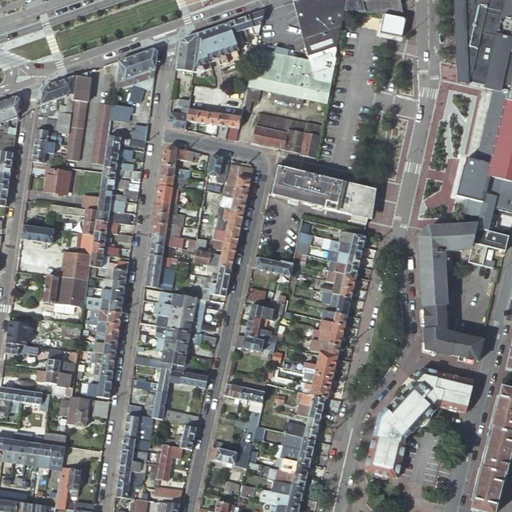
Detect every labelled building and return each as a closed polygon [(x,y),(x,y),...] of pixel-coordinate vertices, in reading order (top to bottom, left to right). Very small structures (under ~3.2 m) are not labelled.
[(292,0),(293,4),(308,59),(313,80),(326,83),(331,84),(336,58),(334,57),(344,10),(346,0),(292,0)] [(346,0),(344,10),(364,11),(362,2),(367,0),(346,0)] [(367,0),(362,2),(364,11),(392,13),(393,2),(390,2),(389,0),(367,0)] [(392,13),(401,13),(398,0),(389,0),(390,2),(393,2),(392,13)] [(453,0),(457,82),(494,90),(501,92),(504,93),(506,86),(511,66),(511,6),(502,4),(491,1),(490,0),(453,0)] [(263,10),(249,15),(253,26),(261,24),(263,10)] [(375,14),(372,29),(401,35),(404,20),(375,14)] [(253,26),(249,15),(228,22),(232,33),(237,31),(245,29),(253,26)] [(228,22),(198,33),(193,66),(193,72),(201,72),(212,68),(209,60),(217,57),(220,68),(232,64),(231,63),(233,62),(233,63),(236,62),(235,59),(239,58),(236,50),(238,50),(236,43),(241,41),(238,34),(233,35),(232,33),(228,22)] [(179,42),(175,69),(193,72),(193,66),(198,33),(182,38),(179,42)] [(245,59),(252,61),(254,51),(255,48),(256,44),(249,42),(245,59)] [(154,48),(129,56),(135,76),(155,69),(157,51),(154,48)] [(247,86),(241,112),(248,113),(251,100),(257,102),(260,88),(277,92),(276,99),(301,105),(303,98),(322,102),(326,83),(313,80),(308,59),(255,48),(254,51),(252,61),(252,64),(253,64),(248,86),(247,86)] [(118,60),(114,93),(118,91),(117,88),(132,84),(135,76),(129,56),(118,60)] [(479,217),(489,177),(487,176),(511,80),(511,66),(506,86),(504,93),(501,92),(496,110),(490,109),(477,160),(466,157),(464,166),(462,165),(454,194),(457,195),(456,196),(468,198),(464,213),(479,217)] [(77,75),(74,93),(73,99),(87,101),(91,70),(77,75)] [(61,133),(69,134),(71,115),(73,99),(74,93),(71,94),(74,76),(45,86),(42,90),(39,110),(60,108),(60,106),(64,105),(65,96),(69,95),(66,114),(59,113),(56,130),(61,133)] [(511,80),(487,176),(489,177),(482,206),(493,209),(494,207),(511,211),(511,80)] [(327,103),(331,84),(326,83),(322,102),(327,103)] [(139,104),(143,88),(132,85),(128,102),(139,104)] [(501,92),(494,90),(490,109),(496,110),(501,92)] [(17,96),(1,101),(0,109),(0,120),(4,119),(5,122),(7,121),(7,118),(18,114),(20,99),(17,96)] [(73,99),(71,115),(85,117),(86,109),(87,109),(88,101),(87,101),(73,99)] [(105,157),(106,147),(108,137),(110,120),(111,113),(112,105),(99,104),(90,163),(104,165),(105,157)] [(111,113),(110,120),(130,122),(132,108),(118,106),(117,113),(111,113)] [(187,115),(186,121),(214,125),(217,125),(220,125),(227,126),(238,128),(240,116),(188,109),(187,115)] [(170,127),(185,130),(186,121),(187,115),(180,114),(169,112),(167,123),(170,127)] [(260,113),(257,126),(283,132),(286,119),(260,113)] [(66,156),(65,159),(79,161),(85,117),(71,115),(69,134),(66,156)] [(38,116),(36,128),(45,129),(47,117),(38,116)] [(320,137),(322,127),(290,120),(287,130),(320,137)] [(134,125),(132,140),(145,142),(147,127),(134,125)] [(236,135),(238,128),(227,126),(226,133),(230,134),(236,135)] [(255,126),(251,144),(277,150),(299,154),(299,156),(315,160),(320,137),(287,130),(288,131),(287,133),(283,132),(257,126),(255,126)] [(54,143),(60,144),(61,137),(56,137),(56,133),(48,132),(48,131),(36,129),(34,140),(52,143),(54,143)] [(0,152),(12,154),(15,136),(0,133),(0,152)] [(108,137),(106,147),(118,148),(119,144),(144,147),(145,142),(132,140),(108,137)] [(34,140),(33,151),(45,152),(46,149),(51,150),(52,143),(34,140)] [(46,149),(45,152),(45,153),(53,154),(54,143),(52,143),(51,150),(46,149)] [(118,148),(106,147),(105,157),(117,158),(118,148)] [(185,161),(187,151),(168,147),(164,150),(161,164),(174,166),(175,159),(185,161)] [(33,151),(31,162),(44,163),(45,153),(45,152),(33,151)] [(0,164),(10,166),(12,154),(0,152),(0,164)] [(45,153),(44,163),(51,164),(53,154),(45,153)] [(211,156),(207,175),(216,176),(215,182),(223,183),(228,164),(222,163),(222,158),(211,156)] [(104,165),(104,166),(115,168),(116,161),(117,158),(105,157),(104,165)] [(116,161),(115,168),(124,169),(133,170),(134,164),(116,161)] [(0,174),(9,176),(10,166),(0,164),(0,174)] [(161,164),(160,175),(173,178),(173,177),(184,179),(185,174),(180,173),(180,172),(174,171),(174,166),(161,164)] [(205,172),(206,165),(199,164),(198,171),(205,172)] [(104,166),(103,171),(102,177),(114,179),(119,180),(121,173),(115,172),(115,168),(104,166)] [(248,191),(250,180),(252,171),(231,166),(226,187),(235,188),(248,191)] [(273,167),(267,196),(351,215),(350,221),(365,225),(372,194),(366,193),(367,189),(273,167)] [(46,169),(43,191),(65,194),(68,172),(46,169)] [(137,179),(138,171),(133,170),(124,169),(123,173),(125,173),(125,177),(137,179)] [(0,184),(8,186),(9,176),(0,174),(0,184)] [(173,178),(160,175),(159,186),(177,189),(179,189),(180,183),(172,181),(173,178)] [(114,179),(102,177),(101,187),(112,188),(114,179)] [(128,191),(129,181),(119,180),(114,179),(112,188),(123,190),(128,191)] [(177,189),(159,186),(156,201),(169,203),(174,204),(177,189)] [(112,188),(101,187),(99,197),(99,198),(110,200),(111,194),(112,188)] [(245,202),(248,191),(235,188),(226,187),(225,192),(223,197),(228,198),(233,199),(245,202)] [(137,199),(138,192),(128,191),(123,190),(123,196),(122,197),(126,197),(137,199)] [(111,194),(110,200),(120,201),(125,202),(126,197),(122,197),(123,196),(111,194)] [(88,195),(86,209),(97,210),(98,209),(99,198),(99,197),(88,195)] [(99,198),(98,209),(109,211),(115,211),(116,205),(109,204),(110,200),(99,198)] [(226,208),(227,208),(243,212),(245,202),(233,199),(228,198),(226,208)] [(156,201),(155,212),(167,214),(167,215),(172,216),(173,213),(173,208),(168,207),(169,203),(156,201)] [(174,204),(169,203),(168,207),(173,208),(173,213),(176,214),(177,207),(181,207),(181,205),(174,204)] [(86,209),(51,204),(50,212),(86,217),(83,233),(94,235),(95,231),(96,220),(97,210),(86,209)] [(482,206),(479,217),(491,220),(493,209),(482,206)] [(217,218),(224,219),(227,208),(226,208),(220,207),(217,218)] [(227,208),(224,219),(228,220),(241,223),(244,212),(243,212),(227,208)] [(98,209),(97,210),(96,220),(107,222),(108,215),(109,211),(98,209)] [(155,212),(153,222),(166,224),(173,225),(175,226),(176,217),(172,216),(167,215),(167,214),(155,212)] [(175,226),(182,227),(184,215),(176,214),(173,213),(172,216),(176,217),(175,226)] [(108,215),(107,222),(117,223),(123,224),(124,215),(121,215),(121,217),(108,215)] [(477,223),(477,225),(476,227),(488,230),(491,220),(479,217),(477,223)] [(228,220),(224,219),(217,218),(214,229),(217,229),(225,231),(228,220)] [(107,222),(96,220),(95,231),(106,232),(107,222)] [(241,223),(228,220),(225,231),(239,234),(241,223)] [(491,220),(488,230),(493,231),(495,232),(498,221),(491,220)] [(117,223),(107,222),(106,232),(116,234),(117,223)] [(153,222),(152,233),(164,235),(166,224),(153,222)] [(309,224),(301,223),(300,227),(299,232),(307,234),(309,224)] [(166,224),(164,235),(174,237),(178,238),(179,232),(172,231),(173,225),(166,224)] [(22,225),(20,239),(52,244),(54,229),(22,225)] [(477,225),(428,228),(428,230),(421,237),(419,238),(423,307),(444,305),(442,271),(451,271),(451,251),(461,251),(461,248),(471,247),(473,238),(476,227),(477,225)] [(488,230),(476,227),(473,238),(486,241),(487,235),(491,236),(493,231),(488,230)] [(225,231),(217,229),(214,229),(214,228),(211,239),(215,240),(223,242),(225,231)] [(106,232),(95,231),(94,235),(93,242),(104,244),(104,243),(105,237),(106,232)] [(223,242),(236,245),(239,234),(225,231),(223,242)] [(338,241),(362,247),(365,238),(340,232),(338,241)] [(93,242),(94,235),(83,233),(77,233),(74,254),(63,252),(59,278),(88,281),(88,276),(89,274),(89,271),(90,266),(92,252),(93,242)] [(152,233),(150,244),(170,247),(171,242),(174,243),(174,237),(164,235),(152,233)] [(131,242),(132,236),(118,234),(117,240),(131,242)] [(473,238),(471,247),(471,249),(483,252),(486,241),(473,238)] [(196,240),(194,251),(203,253),(205,242),(196,240)] [(217,250),(221,251),(223,242),(215,240),(213,249),(217,250)] [(362,247),(338,241),(331,240),(329,249),(360,257),(362,247)] [(104,244),(93,242),(92,252),(102,254),(102,255),(115,257),(117,247),(113,247),(104,246),(104,244)] [(220,255),(233,257),(236,245),(223,242),(221,251),(220,255)] [(297,242),(295,252),(306,255),(308,245),(297,242)] [(171,258),(173,247),(170,247),(150,244),(149,254),(171,258)] [(503,257),(505,250),(490,246),(488,254),(491,254),(503,257)] [(358,267),(360,257),(329,249),(327,259),(331,260),(358,267)] [(471,249),(468,261),(480,264),(481,259),(482,256),(490,258),(491,254),(488,254),(483,252),(471,249)] [(231,269),(233,257),(220,255),(221,251),(217,250),(216,256),(209,254),(207,265),(219,267),(231,269)] [(203,253),(194,251),(192,262),(207,265),(209,254),(203,253)] [(102,254),(92,252),(90,266),(100,268),(101,267),(102,255),(102,254)] [(306,255),(295,252),(292,263),(304,265),(306,255)] [(149,254),(147,264),(160,266),(170,268),(171,258),(149,254)] [(503,257),(491,254),(490,258),(489,261),(501,264),(503,257)] [(277,274),(280,262),(266,259),(257,257),(255,268),(277,274)] [(355,277),(358,267),(331,260),(328,271),(337,273),(355,277)] [(127,271),(128,262),(119,261),(118,264),(114,264),(113,268),(127,271)] [(292,265),(280,262),(277,274),(289,277),(290,276),(292,265)] [(147,264),(146,275),(159,277),(160,266),(147,264)] [(227,284),(231,269),(219,267),(217,277),(212,276),(211,279),(211,280),(227,284)] [(125,282),(127,271),(113,268),(111,280),(113,280),(125,282)] [(353,288),(355,277),(337,273),(334,283),(353,288)] [(146,275),(144,286),(157,288),(159,277),(146,275)] [(59,278),(46,276),(42,302),(54,304),(54,303),(84,308),(88,281),(59,278)] [(208,294),(225,297),(228,284),(227,284),(211,280),(211,279),(205,277),(205,282),(210,283),(208,294)] [(124,292),(125,282),(113,280),(112,282),(106,282),(105,289),(111,290),(124,292)] [(350,298),(353,288),(334,283),(333,288),(332,294),(350,298)] [(332,294),(333,288),(320,285),(319,291),(332,294)] [(122,302),(124,292),(111,290),(110,300),(122,302)] [(157,291),(148,290),(147,296),(156,298),(157,291)] [(187,291),(186,297),(195,299),(200,299),(201,293),(187,290),(187,291)] [(171,306),(182,308),(184,296),(178,295),(173,294),(171,306)] [(350,298),(332,294),(331,298),(330,304),(336,306),(335,309),(347,312),(350,298)] [(184,296),(182,308),(193,310),(194,304),(195,299),(186,297),(184,296)] [(121,312),(122,302),(110,300),(104,299),(103,302),(102,302),(101,307),(100,307),(100,309),(108,311),(121,312)] [(263,307),(251,304),(248,315),(267,319),(269,308),(263,307)] [(444,305),(423,307),(423,311),(425,349),(477,361),(482,340),(455,334),(454,335),(445,332),(444,305)] [(169,317),(180,319),(182,308),(171,306),(169,317)] [(182,308),(180,319),(191,321),(193,310),(182,308)] [(347,312),(335,309),(335,313),(328,311),(325,322),(344,326),(347,312)] [(202,312),(193,310),(191,321),(200,323),(202,312)] [(119,324),(121,312),(108,311),(108,315),(99,314),(98,321),(107,322),(119,324)] [(246,325),(265,329),(267,319),(248,315),(246,325)] [(167,328),(178,330),(180,319),(169,317),(167,328)] [(180,319),(178,330),(189,332),(191,321),(180,319)] [(29,324),(9,321),(6,343),(25,346),(25,341),(52,345),(53,338),(44,336),(35,335),(37,326),(29,324)] [(105,333),(107,322),(98,321),(96,332),(97,332),(105,333)] [(200,323),(191,321),(189,332),(198,334),(200,323)] [(118,334),(119,324),(107,322),(105,333),(118,334)] [(344,326),(325,322),(323,332),(342,336),(344,326)] [(60,335),(80,338),(81,325),(62,323),(60,335)] [(262,340),(265,329),(246,325),(244,336),(262,340)] [(35,335),(44,336),(45,327),(37,326),(35,335)] [(165,339),(176,341),(178,330),(167,328),(165,339)] [(178,330),(176,341),(187,343),(189,332),(178,330)] [(96,342),(99,343),(100,337),(104,337),(105,333),(97,332),(96,342)] [(214,345),(216,338),(198,334),(189,332),(187,343),(198,346),(199,342),(214,345)] [(342,336),(323,332),(321,341),(340,346),(342,336)] [(116,345),(118,334),(105,333),(104,337),(100,337),(99,343),(116,345)] [(273,351),(275,342),(262,340),(244,336),(237,334),(234,346),(261,352),(261,348),(273,351)] [(163,351),(174,353),(176,341),(165,339),(163,351)] [(176,341),(174,353),(185,355),(187,343),(176,341)] [(340,346),(321,341),(318,352),(337,356),(340,346)] [(102,354),(115,356),(116,345),(99,343),(96,342),(95,342),(93,353),(102,354)] [(6,343),(4,355),(24,358),(24,355),(37,357),(38,348),(25,346),(6,343)] [(49,349),(46,372),(58,373),(60,363),(68,364),(67,375),(74,376),(78,353),(49,349)] [(160,369),(171,371),(172,365),(174,353),(163,351),(159,369),(160,369)] [(282,354),(273,352),(271,360),(276,361),(280,362),(282,354)] [(337,356),(318,352),(315,364),(334,369),(337,356)] [(95,363),(101,364),(102,354),(93,353),(91,362),(92,363),(95,363)] [(174,353),(172,365),(180,366),(183,367),(183,365),(185,355),(174,353)] [(101,364),(113,366),(115,356),(102,354),(101,364)] [(135,357),(133,364),(149,367),(150,360),(135,357)] [(100,374),(112,376),(113,366),(101,364),(95,363),(93,374),(99,375),(100,374)] [(334,369),(315,364),(313,374),(332,378),(334,369)] [(183,367),(180,366),(178,372),(191,374),(192,367),(183,365),(183,367)] [(160,369),(159,377),(169,379),(171,371),(160,369)] [(464,414),(472,381),(440,373),(421,369),(409,381),(413,384),(386,413),(383,410),(376,417),(364,470),(396,478),(405,443),(403,443),(404,439),(410,433),(411,434),(432,410),(434,411),(438,407),(464,414)] [(46,372),(36,370),(35,381),(53,384),(51,394),(52,394),(56,395),(71,397),(74,376),(67,375),(58,373),(46,372)] [(169,379),(169,382),(191,386),(194,375),(191,374),(178,372),(171,371),(169,379)] [(91,384),(98,385),(99,375),(93,374),(90,373),(88,384),(91,384)] [(98,385),(110,387),(112,376),(100,374),(99,375),(98,385)] [(313,374),(311,384),(330,388),(332,378),(313,374)] [(205,388),(207,377),(194,375),(191,386),(205,388)] [(158,384),(168,386),(169,382),(169,379),(159,377),(158,384)] [(264,392),(266,383),(243,378),(241,387),(242,387),(253,390),(264,392)] [(15,380),(14,389),(21,390),(32,392),(33,383),(15,380)] [(130,387),(156,392),(158,384),(131,380),(130,387)] [(473,381),(472,381),(464,414),(465,414),(473,381)] [(308,394),(327,399),(330,388),(311,384),(306,383),(305,387),(310,389),(308,394)] [(89,396),(109,399),(110,387),(98,385),(91,384),(89,396)] [(156,392),(167,393),(168,386),(158,384),(156,392)] [(241,387),(226,384),(224,396),(239,399),(242,387),(241,387)] [(0,406),(8,407),(11,389),(0,386),(0,406)] [(253,390),(242,387),(239,399),(250,401),(253,390)] [(500,396),(497,395),(489,428),(511,433),(511,390),(503,388),(500,396)] [(19,402),(21,390),(14,389),(11,389),(8,407),(7,411),(13,411),(15,401),(19,402)] [(32,392),(21,390),(19,402),(48,406),(50,394),(32,392)] [(262,404),(264,392),(253,390),(250,401),(262,404)] [(338,409),(340,402),(327,399),(308,394),(296,391),(295,397),(299,399),(298,404),(302,405),(322,410),(323,405),(338,409)] [(158,419),(162,420),(164,411),(167,393),(156,392),(153,410),(152,418),(158,419)] [(91,416),(106,418),(108,402),(94,400),(91,416)] [(272,406),(262,404),(260,414),(261,414),(260,417),(264,418),(264,415),(269,416),(272,406)] [(140,407),(128,405),(127,408),(138,410),(137,415),(139,416),(140,407)] [(320,420),(322,410),(302,405),(300,416),(307,417),(320,420)] [(69,408),(66,424),(84,427),(87,410),(69,408)] [(162,420),(196,426),(198,417),(164,411),(162,420)] [(126,416),(125,427),(136,429),(138,418),(126,416)] [(315,441),(320,420),(307,417),(304,433),(290,430),(289,435),(295,437),(315,441)] [(184,426),(182,437),(193,440),(196,429),(184,426)] [(125,427),(123,438),(142,441),(143,435),(135,434),(136,429),(125,427)] [(276,432),(257,427),(254,440),(274,444),(276,432)] [(511,447),(511,433),(489,428),(488,429),(489,429),(480,467),(479,467),(479,468),(505,474),(511,447)] [(0,430),(0,437),(4,439),(16,440),(28,442),(34,443),(35,436),(0,430)] [(51,445),(63,447),(64,437),(43,433),(43,436),(42,444),(51,445)] [(193,440),(182,437),(179,448),(181,448),(191,451),(193,440)] [(328,452),(330,445),(315,441),(295,437),(292,448),(300,450),(312,453),(313,448),(328,452)] [(123,438),(122,449),(133,450),(133,448),(145,450),(146,445),(143,444),(143,442),(142,441),(123,438)] [(16,440),(4,439),(2,450),(2,456),(1,461),(13,463),(16,440)] [(28,442),(16,440),(13,463),(24,464),(26,454),(28,442)] [(34,443),(28,442),(26,454),(24,464),(36,466),(37,456),(39,444),(34,443)] [(42,444),(39,444),(37,456),(36,466),(47,468),(49,457),(51,445),(42,444)] [(62,459),(64,447),(63,447),(51,445),(49,457),(62,459)] [(179,448),(162,445),(160,455),(158,464),(158,467),(155,479),(167,481),(171,458),(179,460),(181,448),(179,448)] [(212,447),(210,458),(245,466),(247,455),(220,449),(212,447)] [(133,450),(122,449),(120,460),(131,461),(132,460),(144,462),(145,459),(143,458),(144,455),(133,453),(133,450)] [(312,453),(300,450),(297,462),(309,465),(312,453)] [(131,461),(120,460),(119,470),(130,472),(131,461)] [(307,476),(309,465),(297,462),(290,461),(289,463),(287,462),(286,468),(288,469),(287,471),(307,476)] [(155,479),(158,467),(151,466),(149,478),(155,479)] [(73,510),(84,511),(92,511),(93,505),(75,502),(74,504),(65,502),(66,496),(67,490),(78,491),(81,470),(61,467),(58,487),(57,495),(55,508),(65,510),(65,509),(73,510)] [(479,468),(471,500),(474,501),(472,509),(482,511),(494,511),(504,475),(505,475),(505,474),(479,468)] [(119,470),(117,481),(141,484),(142,481),(137,480),(138,473),(130,472),(119,470)] [(396,478),(364,470),(364,471),(366,471),(366,472),(394,479),(394,478),(396,478)] [(304,488),(307,476),(287,471),(285,483),(291,485),(304,488)] [(117,481),(115,497),(132,499),(133,499),(135,489),(140,490),(141,484),(117,481)] [(289,495),(291,485),(285,483),(276,481),(274,491),(289,495)] [(302,498),(304,488),(291,485),(289,495),(302,498)] [(251,498),(253,488),(245,486),(243,496),(251,498)] [(152,496),(180,499),(182,491),(154,487),(152,496)] [(289,495),(274,491),(264,489),(262,500),(273,503),(287,506),(289,495)] [(0,499),(7,501),(13,502),(15,493),(12,492),(8,491),(0,490),(0,499)] [(18,502),(24,503),(26,494),(19,493),(15,493),(13,502),(18,502)] [(299,509),(302,498),(289,495),(287,506),(299,509)] [(16,511),(18,502),(13,502),(7,501),(4,511),(16,511)] [(217,501),(214,511),(217,511),(232,511),(234,505),(217,501)] [(16,511),(34,511),(36,505),(24,503),(18,502),(16,511)] [(177,511),(179,505),(159,502),(157,511),(177,511)] [(285,511),(287,506),(273,503),(271,511),(285,511)]
